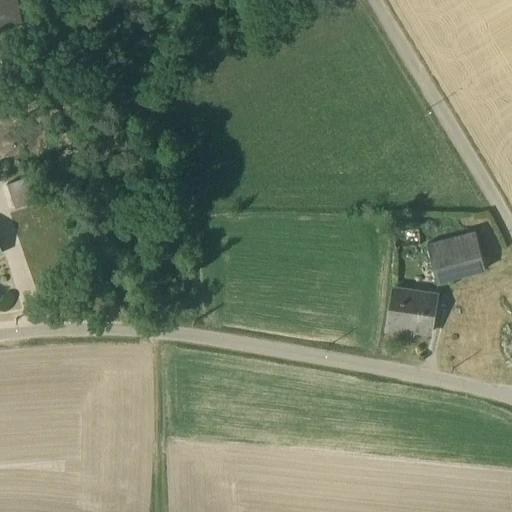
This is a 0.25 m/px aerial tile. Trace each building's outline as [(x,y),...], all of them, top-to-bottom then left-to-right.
[(0,0),(0,26),(22,22),(17,0),(0,0)] [(16,206),(36,199),(27,175),(7,182),(16,206)] [(394,231),(395,247),(418,245),(417,229),(394,231)] [(485,269),(475,231),(426,243),(436,282),(485,269)] [(430,333),(436,291),(393,285),(386,330),(405,333),(405,329),(430,333)]
